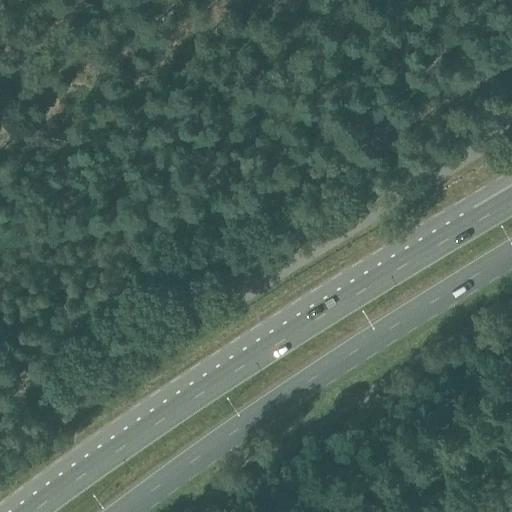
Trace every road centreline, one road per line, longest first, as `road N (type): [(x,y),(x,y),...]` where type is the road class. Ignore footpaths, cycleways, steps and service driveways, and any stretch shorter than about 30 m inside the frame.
road 1 (unclassified): [(0,468),(134,368),(511,121)]
road 2 (primary): [(511,202),(251,360),(33,511)]
road 3 (primary): [(124,511),(281,399),(511,253)]
